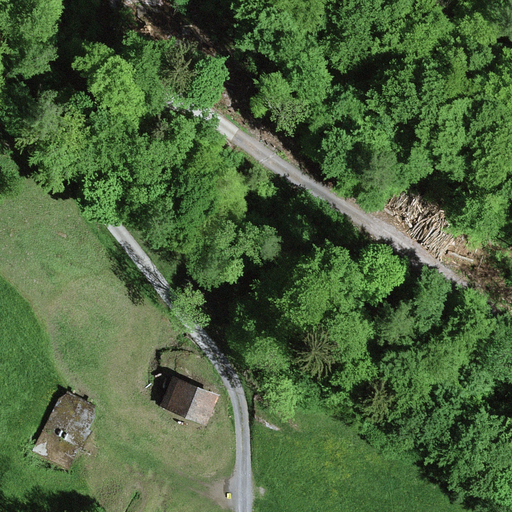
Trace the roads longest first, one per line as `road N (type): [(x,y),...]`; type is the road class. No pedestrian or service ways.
road 1 (track): [(511,325),(187,105),(162,98),(135,104),(114,124),(97,177),(100,202)]
road 2 (track): [(245,511),(241,406),(230,376),(100,202)]
